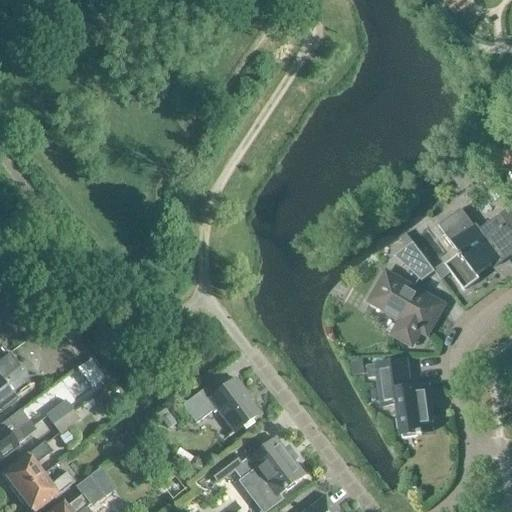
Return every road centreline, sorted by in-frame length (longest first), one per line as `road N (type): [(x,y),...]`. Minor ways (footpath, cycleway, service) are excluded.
road 1 (residential): [(252,356),(375,511)]
road 2 (unclassified): [(470,448),(460,342),(511,304)]
